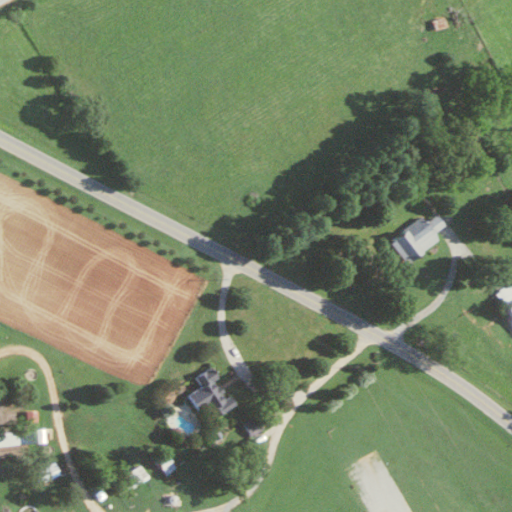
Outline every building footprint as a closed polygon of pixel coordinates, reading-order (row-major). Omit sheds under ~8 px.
[(422,218),(428,230),(439,225),(433,213),(422,218)] [(433,238),(415,215),(382,240),(399,263),(433,238)] [(511,330),(511,280),(491,291),(510,331),(511,330)] [(190,375),(196,386),(182,393),(190,408),(203,401),(211,415),(230,404),(224,394),(220,397),(210,379),(213,377),(206,365),(190,375)] [(172,466),(156,449),(147,457),(162,474),(172,466)] [(36,482),(55,473),(49,461),(30,469),(36,482)] [(111,479),(118,492),(144,477),(137,464),(111,479)]
